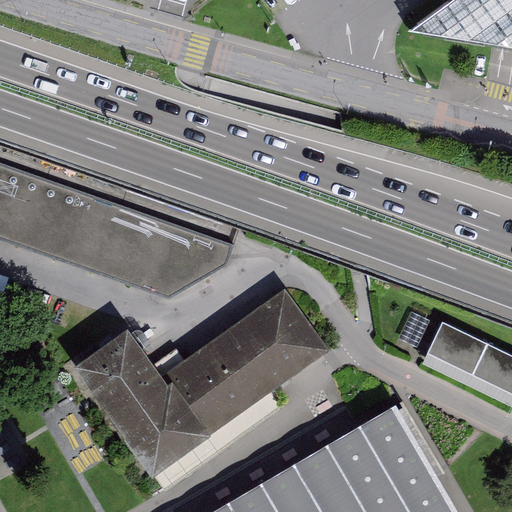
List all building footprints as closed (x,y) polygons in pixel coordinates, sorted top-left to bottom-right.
[(511,53),(511,0),(461,0),(411,37),(511,53)] [(241,250),(0,165),(0,241),(172,301),(241,250)] [(127,336),(73,374),(151,485),(209,444),(207,441),(328,356),(284,294),(159,382),(127,336)] [(0,315),(0,386),(30,370),(0,315)] [(511,359),(443,327),(422,371),(511,413),(511,359)] [(452,511),(395,413),(223,511),(452,511)]
